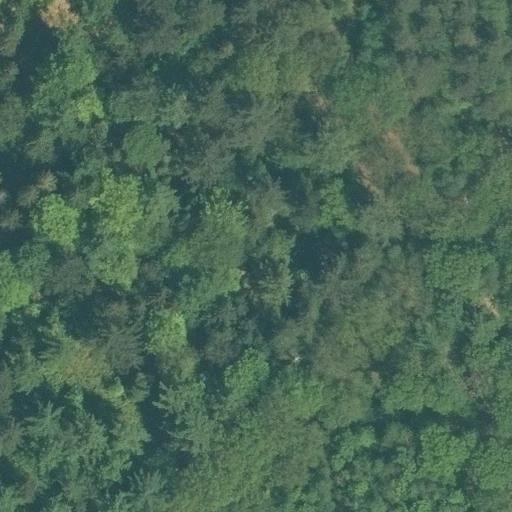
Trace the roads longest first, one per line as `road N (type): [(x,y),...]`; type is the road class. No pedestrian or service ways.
road 1 (track): [(271,0),(380,193),(444,280)]
road 2 (track): [(444,280),(220,511)]
